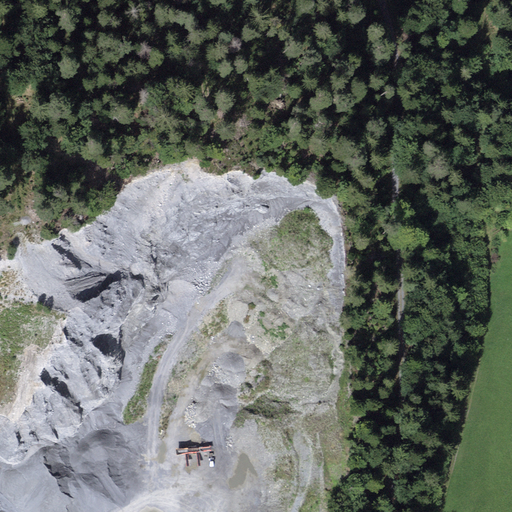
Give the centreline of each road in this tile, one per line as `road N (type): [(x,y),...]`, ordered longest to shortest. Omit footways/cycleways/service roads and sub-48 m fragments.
road 1 (track): [(438,511),(482,330),(486,250),(476,135),(484,0)]
road 2 (track): [(388,511),(404,294),(396,200),(401,85),(381,0)]
